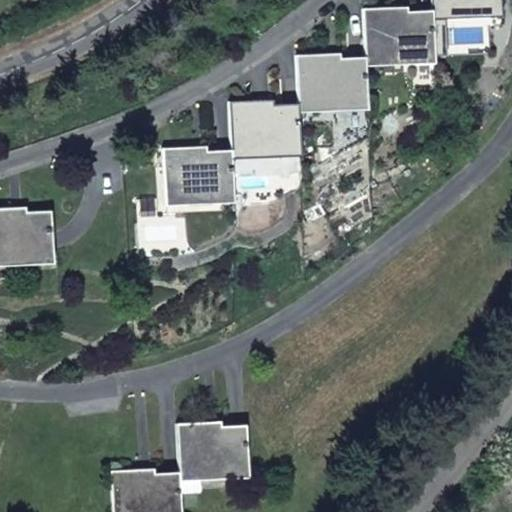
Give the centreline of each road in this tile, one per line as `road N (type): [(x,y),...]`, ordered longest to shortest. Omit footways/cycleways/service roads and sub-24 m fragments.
road 1 (residential): [(511,106),(489,144),(235,349),(119,386),(0,386)]
road 2 (residential): [(0,159),(184,88),(319,0)]
road 3 (unclassified): [(0,76),(143,0)]
